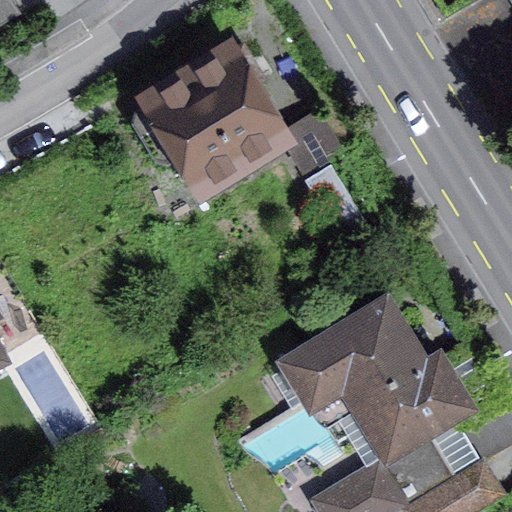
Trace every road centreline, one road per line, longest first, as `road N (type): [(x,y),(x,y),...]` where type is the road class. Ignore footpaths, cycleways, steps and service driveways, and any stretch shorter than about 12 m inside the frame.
road 1 (secondary): [(511,246),(360,0)]
road 2 (residential): [(169,0),(0,118)]
